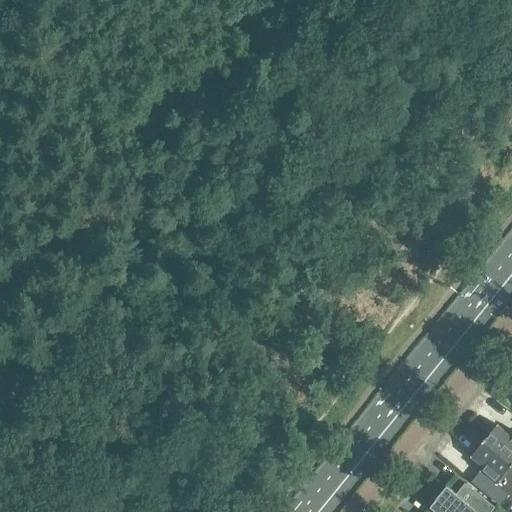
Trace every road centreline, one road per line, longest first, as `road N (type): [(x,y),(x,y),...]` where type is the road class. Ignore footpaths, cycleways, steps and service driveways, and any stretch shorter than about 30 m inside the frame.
road 1 (primary): [(311,511),(511,270)]
road 2 (residential): [(355,511),(511,317)]
